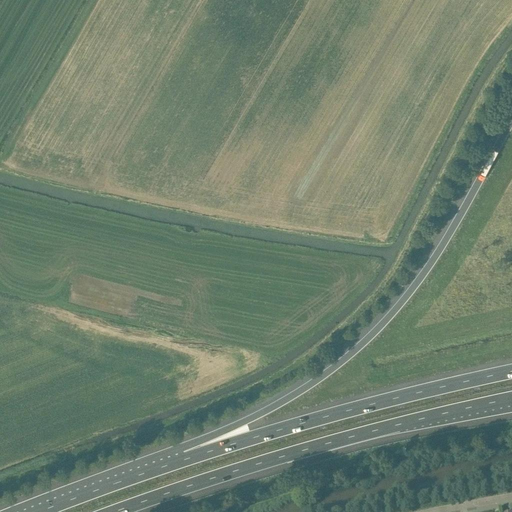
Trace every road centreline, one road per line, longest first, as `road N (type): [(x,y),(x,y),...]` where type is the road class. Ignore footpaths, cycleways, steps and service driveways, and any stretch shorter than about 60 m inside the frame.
road 1 (motorway): [(511,119),(448,234),(377,329),(304,388),(193,443),(179,460)]
road 2 (motorway): [(113,511),(511,398)]
road 3 (motorway): [(511,372),(179,460)]
road 4 (motorway): [(179,460),(40,511)]
